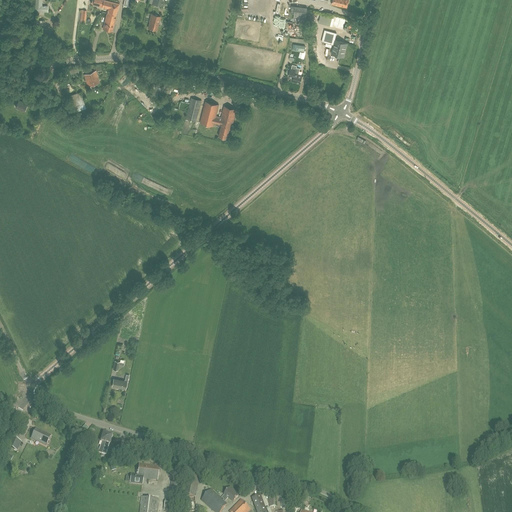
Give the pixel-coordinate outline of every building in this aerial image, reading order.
[(48,6),(42,6),(41,0),(35,0),(35,11),(48,12),(48,6)] [(107,9),(109,10),(108,14),(107,14),(105,22),(103,29),(112,31),(114,24),(116,16),(115,16),(116,12),(117,11),(119,4),(104,0),(102,7),(108,9),(107,9)] [(294,11),(293,21),(303,23),(303,19),(305,20),(307,7),(295,6),(294,11)] [(157,30),(160,16),(151,14),(149,21),(150,21),(148,28),(157,30)] [(324,30),(321,42),(333,45),(331,54),(344,57),(347,43),(335,40),(336,33),(324,30)] [(292,81),(300,83),(302,76),(298,75),(300,68),(296,68),(297,66),(292,64),(291,69),(290,69),(288,77),(293,78),(292,81)] [(84,75),(88,87),(100,83),(96,71),(84,75)] [(86,108),(80,92),(66,96),(71,112),(73,112),(86,108)] [(202,101),(191,98),(186,119),(196,122),(202,101)] [(33,103),(25,99),(24,102),(18,100),(16,107),(24,110),(26,105),(31,107),(33,103)] [(219,105),(205,101),(200,122),(214,126),(214,125),(221,126),(218,136),(227,138),(230,129),(232,130),(237,110),(224,106),(221,117),(216,116),(219,105)] [(126,374),(125,378),(125,381),(114,379),(112,386),(125,389),(127,382),(129,375),(126,374)] [(36,428),(31,439),(46,446),(51,436),(36,428)] [(101,454),(108,433),(103,432),(100,441),(102,442),(98,453),(101,454)] [(112,435),(108,433),(101,454),(106,455),(109,444),(112,435)] [(8,446),(17,450),(21,442),(12,437),(8,446)] [(115,452),(116,452),(121,454),(123,448),(117,446),(115,452)] [(3,459),(10,462),(13,457),(6,453),(3,459)] [(159,466),(139,464),(138,475),(131,474),(130,483),(142,484),(143,479),(157,480),(159,466)] [(185,494),(195,496),(201,474),(190,471),(185,494)] [(170,491),(181,493),(183,481),(179,480),(172,478),(170,491)] [(211,489),(201,501),(214,511),(221,511),(228,505),(225,502),(228,498),(233,502),(238,496),(233,492),(234,491),(230,487),(224,494),(224,495),(221,498),(211,489)] [(266,511),(260,495),(252,498),(257,511),(266,511)] [(156,511),(158,499),(142,497),(139,511),(156,511)] [(249,511),(251,510),(241,500),(228,511),(249,511)]
